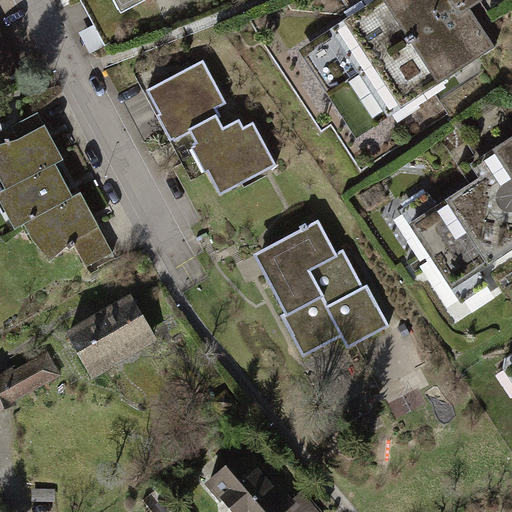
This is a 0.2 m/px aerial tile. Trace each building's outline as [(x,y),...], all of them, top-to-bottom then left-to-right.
[(116,0),(125,16),(156,0),(116,0)] [(508,51),(473,0),(386,0),(331,36),(393,128),(508,51)] [(0,31),(0,71),(16,64),(0,31)] [(202,60),(146,91),(174,140),(191,131),(198,143),(194,145),(221,194),(275,164),(253,123),(242,129),(237,119),(223,126),(215,112),(228,106),(202,60)] [(48,123),(0,144),(0,174),(3,190),(57,158),(62,156),(48,123)] [(511,131),(460,168),(470,182),(438,204),(426,188),(395,211),(468,313),(500,290),(489,274),(511,257),(511,131)] [(77,195),(57,158),(3,190),(20,225),(77,195)] [(115,251),(81,193),(77,195),(20,225),(53,259),(72,243),(85,267),(115,251)] [(341,262),(318,220),(307,226),(306,224),(300,227),(302,229),(296,232),(299,237),(271,253),(279,269),(265,276),(285,313),(281,316),(303,357),(341,336),(348,348),(389,326),(367,285),(364,287),(348,258),(341,262)] [(164,345),(133,297),(71,337),(102,385),(164,345)] [(51,350),(0,369),(0,402),(63,379),(51,350)] [(511,354),(498,363),(511,385),(511,354)] [(247,448),(205,482),(230,511),(314,511),(298,493),(290,499),(247,448)]
